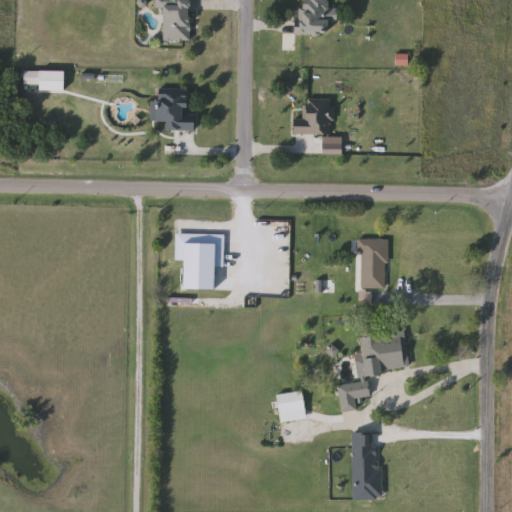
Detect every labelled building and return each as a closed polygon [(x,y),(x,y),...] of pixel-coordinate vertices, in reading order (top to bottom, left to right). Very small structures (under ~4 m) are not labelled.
[(191,0),(190,42),(163,42),(163,9),(156,9),(156,0),(191,0)] [(329,0),(329,35),(298,35),(298,0),(329,0)] [(38,72),(38,88),(21,88),(21,72),(38,72)] [(196,132),(167,131),(167,122),(151,122),(151,104),(158,104),(159,90),(189,91),(189,115),(196,115),(196,132)] [(293,120),(304,120),(304,99),(331,99),(331,136),(293,136),(293,120)] [(386,240),(386,290),(356,290),(356,240),(386,240)] [(362,361),(359,337),(405,332),(408,358),(384,361),(385,375),(358,379),(356,362),(362,361)] [(354,400),(356,410),(341,413),(337,387),(367,381),(370,397),(354,400)] [(277,395),(303,392),(305,412),(279,414),(277,395)] [(352,448),(380,448),(380,501),(352,501),(352,448)]
